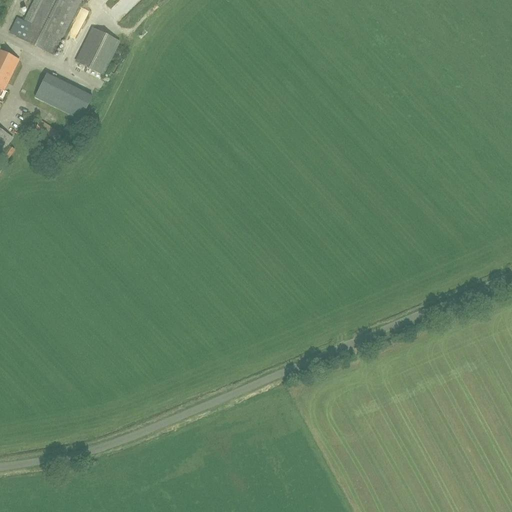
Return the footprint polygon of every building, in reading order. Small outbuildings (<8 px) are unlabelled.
[(17,37),(16,38),(53,56),(81,0),(35,0),(25,21),(18,18),(10,33),(17,37)] [(103,77),(120,42),(91,29),(75,63),(103,77)] [(19,61),(0,51),(0,93),(2,90),(4,91),(19,61)] [(92,98),(46,75),(34,99),(81,122),(92,98)] [(60,134),(40,121),(33,132),(53,145),(60,134)] [(0,156),(13,139),(0,130),(0,156)]
